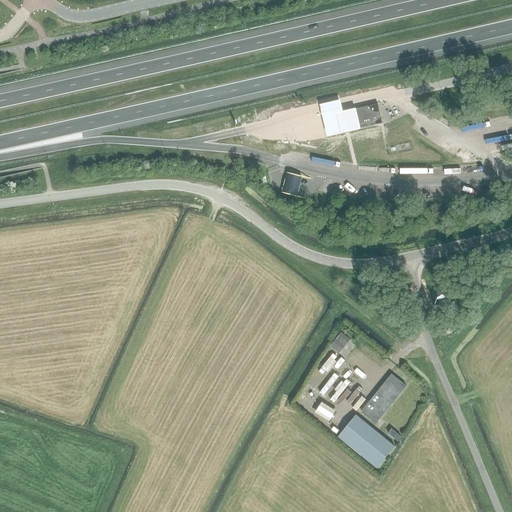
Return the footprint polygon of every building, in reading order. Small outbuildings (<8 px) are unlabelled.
[(341,96),(319,101),(321,107),(323,117),(325,127),(327,133),(345,128),(357,125),(354,109),(357,109),(355,102),(353,103),(343,105),(342,102),(341,96)] [(357,125),(358,129),(382,123),(378,104),(357,109),(354,109),(357,125)] [(303,176),(289,172),(286,184),(284,192),(298,196),(300,187),(303,176)] [(450,299),(440,301),(441,307),(451,306),(450,299)] [(376,424),(406,385),(392,374),(361,412),(376,424)] [(395,446),(355,415),(338,438),(378,468),(395,446)] [(398,441),(401,437),(391,429),(388,434),(398,441)]
